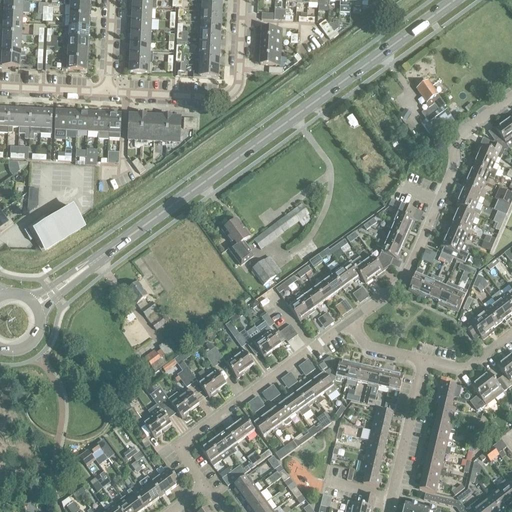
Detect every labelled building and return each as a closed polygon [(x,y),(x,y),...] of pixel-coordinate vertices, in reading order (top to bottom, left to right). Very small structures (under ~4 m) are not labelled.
[(24,1),(12,0),(0,0),(1,5),(3,5),(2,10),(23,11),(24,1)] [(133,0),(133,9),(151,10),(156,10),(156,0),(133,0)] [(203,2),(202,12),(221,13),(221,2),(203,2)] [(71,6),(70,17),(89,18),(89,12),(90,12),(91,10),(91,7),(71,6)] [(151,10),(133,9),(132,20),(150,21),(151,10)] [(23,11),(2,10),(2,15),(0,15),(0,17),(0,20),(23,22),(23,11)] [(199,12),(198,23),(220,24),(221,13),(202,12),(199,12)] [(89,18),(70,17),(70,27),(90,29),(90,28),(90,26),(89,23),(88,23),(89,18)] [(23,22),(0,20),(0,26),(2,27),(1,31),(22,33),(23,22)] [(150,21),(132,20),(132,31),(150,31),(150,21)] [(321,30),(328,25),(325,21),(319,26),(321,30)] [(220,24),(198,23),(198,34),(220,35),(220,24)] [(328,25),(321,30),(324,33),(330,29),(328,25)] [(70,27),(69,38),(87,39),(88,34),(89,34),(90,31),(90,29),(70,27)] [(262,29),(262,38),(281,39),(281,30),(262,29)] [(330,29),(324,33),(327,37),(333,32),(330,29)] [(0,36),(0,42),(22,44),(22,33),(1,31),(1,36),(0,36)] [(150,31),(132,31),(131,41),(149,42),(150,31)] [(318,32),(314,36),(321,46),(325,42),(318,32)] [(220,35),(198,34),(197,45),(219,46),(220,35)] [(65,44),(65,49),(89,50),(89,47),(88,45),(87,45),(87,39),(69,38),(69,45),(65,44)] [(262,38),(261,47),(280,48),(281,39),(262,38)] [(131,41),(131,52),(149,53),(149,42),(131,41)] [(22,44),(0,42),(0,48),(0,53),(18,54),(18,57),(25,57),(25,53),(21,52),(22,44)] [(219,46),(197,45),(197,55),(200,56),(218,56),(219,46)] [(261,47),(261,57),(280,58),(280,48),(261,47)] [(65,49),(65,52),(68,53),(68,59),(86,61),(87,55),(88,55),(88,53),(89,50),(65,49)] [(131,52),(130,63),(148,64),(152,64),(153,53),(149,53),(131,52)] [(0,57),(0,65),(5,66),(6,64),(17,65),(17,61),(25,61),(25,57),(18,57),(18,54),(0,53),(0,57)] [(218,56),(200,56),(200,66),(218,67),(218,56)] [(280,58),(261,57),(260,66),(279,67),(280,58)] [(68,59),(63,59),(63,71),(80,72),(80,73),(88,73),(88,69),(87,66),(86,66),(86,61),(68,59)] [(148,64),(130,63),(130,74),(151,75),(152,64),(148,64)] [(175,65),(175,73),(181,73),(186,74),(186,66),(175,65)] [(194,73),(193,79),(201,79),(201,78),(217,78),(218,67),(200,66),(199,73),(194,73)] [(437,96),(428,83),(417,90),(429,108),(421,113),(426,120),(444,107),(445,107),(446,107),(437,96)] [(0,107),(0,133),(8,134),(8,128),(9,110),(4,110),(4,108),(0,107)] [(444,107),(426,120),(420,124),(430,138),(454,120),(452,117),(445,107),(444,107)] [(9,110),(8,128),(8,134),(12,134),(13,128),(19,129),(20,109),(14,109),(14,111),(9,110)] [(20,109),(19,129),(19,135),(25,135),(25,141),(29,141),(31,111),(26,111),(26,109),(20,109)] [(31,111),(29,141),(33,141),(33,135),(40,136),(40,130),(41,110),(35,110),(35,112),(31,111)] [(41,110),(40,130),(40,136),(51,136),(52,113),(47,112),(47,110),(41,110)] [(56,113),(55,131),(66,132),(67,111),(67,112),(64,112),(62,112),(62,113),(56,113)] [(67,111),(66,132),(66,138),(76,138),(77,132),(78,114),(72,114),(72,113),(70,112),(67,112),(67,111)] [(83,114),(78,114),(77,132),(88,133),(89,112),(88,112),(88,113),(86,113),(83,113),(83,114)] [(89,112),(88,133),(98,133),(99,115),(94,115),(94,114),(91,113),(89,113),(89,112)] [(403,112),(400,117),(401,118),(406,122),(408,120),(410,117),(403,112)] [(99,115),(98,133),(98,139),(109,140),(109,139),(109,134),(110,113),(110,114),(108,114),(105,114),(105,115),(99,115)] [(110,113),(109,134),(109,139),(120,139),(121,116),(115,116),(116,115),(113,114),(111,114),(110,113)] [(140,115),(139,117),(129,117),(128,141),(141,142),(143,115),(140,115)] [(143,115),(141,142),(154,143),(155,118),(145,117),(145,115),(143,115)] [(155,118),(154,143),(167,143),(168,117),(165,116),(165,118),(155,118)] [(168,117),(167,143),(180,144),(181,119),(171,119),(171,117),(168,117)] [(184,119),(183,130),(197,130),(197,120),(184,119)] [(495,142),(494,143),(493,144),(501,148),(504,152),(505,151),(507,152),(510,150),(510,151),(511,149),(511,134),(504,124),(495,130),(500,137),(495,141),(495,142)] [(413,138),(408,141),(412,147),(417,144),(413,138)] [(478,150),(480,151),(477,156),(494,164),(497,158),(501,160),(504,152),(501,148),(493,144),(492,144),(489,149),(480,146),(478,150)] [(87,153),(86,166),(96,167),(97,148),(87,147),(87,153)] [(439,149),(425,152),(427,164),(441,161),(439,149)] [(75,162),(75,166),(86,166),(87,153),(76,152),(75,159),(80,159),(79,162),(75,162)] [(477,156),(473,166),(495,176),(497,172),(492,170),(494,164),(477,156)] [(137,160),(132,164),(141,176),(146,172),(137,160)] [(18,163),(20,171),(30,164),(18,163)] [(495,176),(473,166),(469,176),(486,184),(488,178),(493,180),(495,176)] [(486,184),(469,176),(464,186),(485,195),(486,191),(483,190),(486,184)] [(485,195),(464,186),(460,196),(477,203),(480,197),(483,199),(485,195)] [(29,190),(28,203),(30,203),(38,203),(39,190),(32,190),(29,190)] [(495,199),(506,204),(510,206),(511,201),(511,195),(499,190),(495,199)] [(477,203),(460,196),(456,206),(459,207),(477,214),(480,216),(481,213),(475,210),(477,203)] [(310,222),(307,218),(310,215),(302,205),(253,240),(261,251),(300,223),(303,227),(310,222)] [(392,216),(389,222),(394,224),(409,230),(411,231),(416,221),(414,220),(418,211),(416,210),(403,205),(399,213),(397,218),(392,216)] [(459,207),(455,217),(472,225),(475,219),(478,220),(480,216),(477,214),(459,207)] [(48,224),(45,219),(44,218),(45,218),(44,217),(28,229),(33,239),(30,241),(34,239),(41,253),(84,227),(73,209),(48,224)] [(0,214),(0,234),(0,235),(14,225),(8,217),(4,220),(0,214)] [(504,220),(496,216),(493,222),(495,222),(498,224),(502,225),(504,220)] [(455,217),(450,227),(470,236),(472,233),(469,231),(472,225),(455,217)] [(250,238),(238,221),(223,231),(234,246),(236,245),(237,247),(243,243),(250,238)] [(394,224),(389,222),(387,227),(392,229),(390,233),(406,241),(410,233),(408,233),(409,230),(394,224)] [(372,227),(369,223),(363,227),(366,231),(373,226),(372,227)] [(476,232),(485,235),(487,228),(478,225),(476,232)] [(470,236),(450,227),(446,237),(464,244),(466,238),(469,239),(470,236)] [(390,233),(386,243),(400,250),(402,247),(403,247),(406,241),(390,233)] [(464,244),(446,237),(442,247),(444,248),(455,253),(458,254),(457,256),(466,260),(468,255),(466,254),(469,247),(463,245),(464,244)] [(344,240),(338,245),(341,250),(346,246),(348,245),(344,240)] [(386,243),(385,244),(378,241),(376,247),(383,250),(381,253),(380,258),(390,266),(393,259),(398,261),(401,253),(399,253),(400,250),(386,243)] [(484,241),(481,248),(490,252),(493,245),(489,244),(484,241)] [(234,246),(229,250),(242,267),(254,258),(243,243),(237,247),(236,245),(234,246)] [(336,247),(332,249),(335,254),(337,256),(342,252),(341,250),(338,245),(336,247)] [(444,248),(442,254),(447,256),(453,259),(465,263),(466,260),(457,256),(458,254),(455,253),(444,248)] [(324,252),(318,256),(322,261),(327,257),(324,252)] [(322,261),(318,256),(309,263),(312,267),(322,261)] [(284,272),(280,267),(279,265),(278,265),(276,263),(275,264),(269,257),(252,270),(264,286),(265,286),(278,276),(282,273),(284,272)] [(373,257),(364,263),(373,277),(376,275),(377,276),(383,272),(391,267),(390,266),(380,258),(376,261),(375,260),(373,257)] [(360,258),(351,264),(355,269),(355,270),(361,278),(366,285),(372,280),(371,279),(373,277),(364,263),(360,258)] [(355,269),(351,264),(351,263),(342,269),(342,270),(351,283),(354,281),(355,282),(361,278),(355,270),(355,269)] [(340,266),(331,272),(332,274),(343,291),(350,286),(349,285),(351,283),(342,270),(342,269),(340,266)] [(476,272),(465,268),(464,272),(474,276),(476,272)] [(417,270),(415,275),(408,291),(418,295),(425,279),(421,277),(423,272),(417,270)] [(306,275),(303,271),(297,275),(300,279),(306,275)] [(343,291),(332,274),(323,281),(334,296),(342,289),(343,291)] [(430,281),(425,279),(418,295),(425,298),(426,297),(429,298),(437,279),(431,277),(430,281)] [(437,279),(429,298),(438,302),(438,304),(445,287),(440,285),(442,281),(437,279)] [(324,282),(315,288),(325,302),(334,296),(323,281),(322,281),(324,282)] [(288,288),(285,283),(276,290),(279,294),(288,288)] [(138,284),(127,292),(136,305),(148,297),(138,284)] [(445,287),(438,304),(445,307),(446,306),(448,307),(456,288),(446,284),(445,287)] [(511,290),(509,286),(500,293),(504,298),(511,308),(511,290)] [(358,302),(367,295),(360,287),(351,294),(358,302)] [(325,302),(315,288),(307,295),(316,308),(325,302)] [(467,293),(456,288),(448,307),(452,308),(451,310),(458,313),(467,293)] [(299,294),(295,297),(298,301),(309,316),(315,312),(314,310),(316,308),(307,295),(305,292),(300,295),(299,294)] [(511,308),(504,298),(496,304),(507,319),(509,321),(511,319),(509,317),(511,314),(511,308)] [(265,303),(271,311),(276,306),(271,299),(265,303)] [(342,313),(350,308),(343,299),(336,305),(342,313)] [(291,300),(286,304),(289,308),(300,323),(309,316),(298,301),(294,304),(291,300)] [(250,305),(253,310),(259,305),(256,301),(250,305)] [(146,319),(157,311),(158,310),(152,302),(140,311),(146,319)] [(496,304),(487,311),(498,325),(504,321),(506,324),(509,321),(507,319),(496,304)] [(157,311),(146,319),(156,332),(166,324),(161,318),(162,317),(157,311)] [(498,325),(487,311),(479,318),(490,332),(491,335),(495,332),(493,330),(498,325)] [(240,319),(237,315),(229,321),(232,325),(240,319)] [(269,329),(274,325),(266,315),(261,319),(269,329)] [(473,319),(463,326),(465,328),(472,338),(477,334),(480,338),(481,339),(486,334),(488,337),(491,335),(490,332),(479,318),(474,321),(473,319)] [(206,321),(198,331),(205,337),(213,326),(206,321)] [(290,326),(285,329),(293,340),(298,336),(290,326)] [(293,340),(285,329),(280,333),(287,344),(293,340)] [(235,330),(230,333),(234,338),(238,335),(235,330)] [(263,339),(273,351),(281,345),(271,330),(261,337),(263,339)] [(244,331),(239,334),(247,345),(250,342),(251,341),(250,340),(244,331)] [(259,333),(250,340),(251,341),(250,342),(253,346),(254,345),(265,359),(271,355),(270,354),(273,351),(263,339),(261,337),(259,333)] [(239,334),(238,335),(234,338),(241,349),(247,345),(239,334)] [(171,339),(165,343),(174,356),(175,356),(180,352),(171,339)] [(165,343),(162,345),(158,348),(160,351),(168,361),(175,356),(174,356),(165,343)] [(215,348),(212,344),(207,348),(209,350),(210,352),(215,348)] [(215,348),(210,352),(219,365),(224,361),(215,348)] [(236,358),(245,371),(254,365),(243,350),(234,357),(235,359),(236,358)] [(160,360),(156,354),(154,351),(144,358),(151,367),(160,360)] [(160,360),(151,367),(150,367),(155,373),(169,362),(168,361),(160,351),(156,354),(160,360)] [(210,352),(206,355),(205,356),(214,369),(219,365),(210,352)] [(233,355),(224,361),(237,379),(243,375),(242,374),(245,371),(236,358),(235,359),(234,357),(233,355)] [(179,357),(174,361),(192,385),(197,381),(179,357)] [(324,374),(327,372),(335,366),(329,358),(316,367),(320,373),(322,372),(324,374)] [(340,360),(335,381),(341,383),(342,379),(347,380),(351,363),(340,360)] [(511,380),(511,367),(506,360),(497,367),(504,375),(500,379),(508,389),(511,386),(511,385),(510,383),(511,380)] [(186,389),(192,385),(174,361),(177,365),(182,372),(177,376),(186,389)] [(303,364),(310,374),(315,370),(308,361),(303,364)] [(351,363),(347,380),(357,383),(361,367),(358,366),(358,365),(351,363)] [(361,367),(357,383),(368,385),(371,369),(361,367)] [(371,369),(368,385),(378,388),(382,372),(371,369)] [(216,370),(207,376),(207,377),(218,392),(227,385),(216,370)] [(198,375),(202,380),(198,383),(210,399),(216,395),(215,394),(218,392),(207,377),(207,376),(203,371),(198,375)] [(382,372),(378,388),(389,390),(392,374),(382,372)] [(392,374),(389,390),(388,394),(387,398),(389,399),(389,395),(393,395),(394,392),(399,393),(404,375),(396,373),(395,375),(392,374)] [(500,379),(495,382),(489,373),(480,380),(492,396),(495,399),(503,393),(508,389),(500,379)] [(315,380),(324,393),(328,398),(337,391),(324,374),(315,380)] [(441,377),(440,383),(450,386),(451,383),(452,380),(441,377)] [(146,380),(141,384),(144,389),(149,385),(146,380)] [(315,380),(306,386),(316,400),(320,405),(324,402),(320,396),(324,393),(315,380)] [(492,396),(480,380),(471,387),(478,396),(473,400),(477,404),(480,409),(481,410),(486,406),(495,399),(492,396)] [(450,386),(440,383),(437,394),(454,398),(457,399),(459,399),(461,388),(450,386)] [(263,391),(270,399),(278,393),(271,385),(263,391)] [(320,405),(306,386),(297,393),(309,409),(314,405),(316,407),(320,405)] [(157,390),(155,392),(173,417),(178,413),(182,420),(189,415),(188,413),(190,411),(181,398),(180,399),(179,397),(174,400),(175,402),(172,405),(165,396),(160,388),(157,390)] [(179,397),(180,399),(181,398),(190,411),(199,405),(188,390),(179,397)] [(157,406),(154,408),(148,412),(152,417),(153,418),(162,431),(162,432),(163,433),(170,428),(169,427),(171,425),(168,420),(173,417),(155,392),(149,396),(157,406)] [(297,393),(289,399),(298,412),(299,412),(302,416),(310,411),(309,409),(297,393)] [(454,398),(437,394),(435,405),(439,406),(451,408),(454,398)] [(289,399),(280,406),(289,419),(295,415),(297,417),(300,415),(298,412),(289,399)] [(256,400),(247,407),(251,413),(260,406),(256,400)] [(280,406),(271,412),(281,425),(283,423),(285,426),(287,426),(292,423),(289,419),(280,406)] [(451,408),(439,406),(436,416),(453,420),(454,413),(457,414),(458,411),(455,410),(455,409),(451,408)] [(127,412),(137,425),(142,422),(132,408),(132,409),(127,412)] [(376,410),(374,420),(390,424),(392,413),(376,410)] [(271,412),(262,418),(272,431),(274,434),(280,429),(282,433),(285,431),(281,425),(271,412)] [(342,415),(338,412),(334,417),(338,420),(342,415)] [(325,415),(317,420),(321,425),(324,430),(331,425),(325,415)] [(453,420),(436,416),(434,426),(450,430),(453,420)] [(153,418),(152,417),(143,423),(155,440),(161,435),(160,433),(162,432),(162,431),(153,418)] [(239,423),(236,425),(246,438),(255,432),(244,417),(238,422),(239,423)] [(272,431),(262,418),(253,425),(263,438),(272,431)] [(390,424),(374,420),(371,431),(387,435),(390,424)] [(232,426),(226,430),(227,432),(227,431),(228,431),(237,444),(246,438),(236,425),(233,427),(232,426)] [(434,426),(432,437),(448,441),(449,435),(453,436),(454,432),(450,431),(450,430),(434,426)] [(227,432),(219,438),(230,453),(232,456),(237,453),(234,450),(238,447),(239,447),(237,444),(228,431),(227,431),(227,432)] [(371,431),(369,442),(385,445),(387,435),(371,431)] [(309,434),(307,436),(303,439),(306,443),(312,438),(309,434)] [(448,441),(432,437),(429,447),(450,452),(451,449),(446,448),(448,441)] [(219,438),(216,440),(215,438),(209,443),(221,459),(230,453),(219,438)] [(103,441),(97,445),(101,450),(102,451),(107,447),(103,441)] [(507,448),(501,441),(492,448),(497,454),(498,455),(507,448)] [(297,449),(293,442),(285,448),(286,451),(289,455),(297,449)] [(385,445),(369,442),(366,452),(383,456),(385,445)] [(200,449),(201,451),(210,464),(213,468),(222,461),(221,459),(209,443),(203,447),(200,449)] [(94,455),(101,450),(97,445),(90,450),(94,455)] [(429,447),(427,458),(443,462),(444,456),(449,457),(450,452),(429,447)] [(285,448),(281,451),(286,457),(289,455),(285,448)] [(489,451),(484,455),(487,458),(490,462),(495,458),(493,456),(497,454),(492,448),(489,451)] [(87,468),(96,462),(88,451),(80,457),(87,468)] [(366,452),(364,463),(380,467),(383,456),(366,452)] [(265,454),(260,457),(263,462),(268,458),(265,454)] [(263,462),(260,457),(251,464),(254,468),(263,462)] [(280,467),(274,458),(268,462),(275,471),(280,467)] [(427,458),(424,468),(440,472),(445,473),(446,470),(441,469),(443,462),(427,458)] [(474,464),(472,473),(477,474),(480,475),(481,469),(476,462),(474,464)] [(380,467),(364,463),(362,473),(366,474),(378,477),(380,467)] [(493,464),(488,467),(495,480),(500,477),(493,464)] [(165,472),(160,476),(171,491),(180,485),(168,470),(166,467),(163,469),(165,472)] [(243,470),(240,467),(231,473),(237,481),(246,474),(243,470)] [(424,468),(422,479),(438,483),(439,477),(444,478),(445,473),(440,472),(424,468)] [(231,473),(222,480),(228,487),(237,481),(231,473)] [(277,473),(268,480),(272,485),(281,479),(278,475),(277,473)] [(378,477),(366,474),(363,485),(379,489),(382,478),(378,477)] [(152,477),(149,480),(151,483),(162,498),(171,491),(160,476),(154,480),(152,477)] [(238,496),(253,486),(246,477),(233,487),(235,489),(233,490),(238,496)] [(147,478),(139,484),(142,489),(153,504),(162,498),(151,483),(149,480),(147,478)] [(288,480),(284,483),(287,487),(292,484),(289,479),(288,480)] [(422,479),(419,490),(436,493),(438,483),(422,479)] [(43,481),(31,483),(35,505),(47,503),(43,481)] [(504,489),(499,492),(511,509),(511,508),(511,491),(508,486),(506,483),(502,486),(504,489)] [(253,486),(238,496),(243,503),(244,502),(246,504),(259,494),(253,486)] [(285,488),(271,497),(275,504),(290,495),(285,488)] [(132,492),(131,493),(133,495),(145,510),(153,504),(142,489),(137,493),(135,490),(132,492)] [(127,493),(128,495),(123,499),(132,511),(142,511),(145,510),(133,495),(133,496),(130,491),(127,493)] [(493,493),(489,497),(491,499),(500,511),(502,511),(507,508),(509,511),(511,509),(499,492),(495,495),(493,493)] [(253,511),(266,503),(259,494),(246,504),(247,507),(246,507),(249,511),(253,511)] [(365,494),(364,500),(375,503),(376,497),(365,494)] [(461,505),(460,503),(425,495),(423,501),(456,509),(458,511),(466,511),(465,511),(465,509),(461,505)] [(332,498),(323,496),(320,507),(329,509),(332,498)] [(487,502),(482,505),(487,511),(500,511),(491,499),(489,497),(485,499),(487,502)] [(132,511),(123,499),(114,506),(119,511),(132,511)] [(375,503),(364,500),(362,506),(373,508),(375,503)] [(411,506),(405,505),(403,511),(435,511),(434,511),(435,510),(435,509),(435,507),(430,505),(430,508),(429,508),(429,510),(417,507),(417,505),(418,502),(413,501),(412,504),(411,506)] [(478,501),(465,511),(466,511),(487,511),(482,505),(478,501)] [(372,511),(373,508),(362,506),(348,502),(345,511),(372,511)] [(108,506),(110,508),(105,511),(119,511),(114,506),(112,503),(108,506)] [(272,511),(266,503),(253,511),(272,511)]
